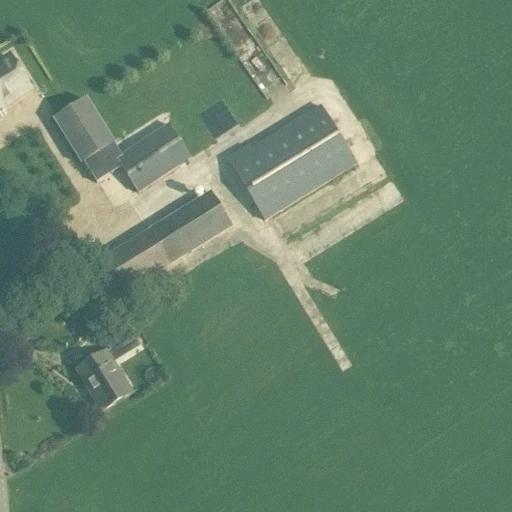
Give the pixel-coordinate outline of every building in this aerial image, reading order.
[(0,106),(29,89),(10,59),(0,64),(0,106)] [(168,126),(121,157),(86,101),(53,121),(81,165),(83,164),(96,185),(120,169),(137,194),(190,159),(168,126)] [(263,222),(355,166),(320,108),(248,152),(246,149),(226,161),(263,222)] [(170,266),(230,229),(209,195),(148,232),(149,232),(104,260),(125,294),(170,266)] [(109,353),(133,337),(123,322),(99,338),(109,353)] [(102,413),(131,395),(105,355),(77,373),(102,413)]
